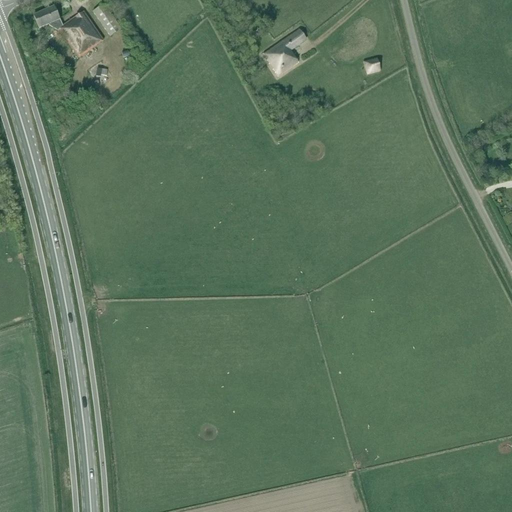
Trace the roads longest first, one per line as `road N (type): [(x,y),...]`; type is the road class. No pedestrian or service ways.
road 1 (secondary): [(90,511),(51,229),(0,57)]
road 2 (unclassified): [(511,268),(436,112),(404,0)]
